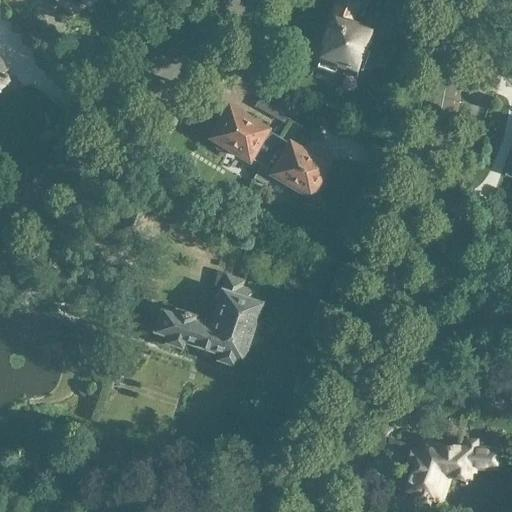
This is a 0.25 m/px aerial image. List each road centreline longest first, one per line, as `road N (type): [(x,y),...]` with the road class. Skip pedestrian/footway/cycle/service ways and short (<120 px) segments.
road 1 (tertiary): [(307,511),(435,113),(447,47),(443,0)]
road 2 (residential): [(0,203),(85,142),(238,0)]
